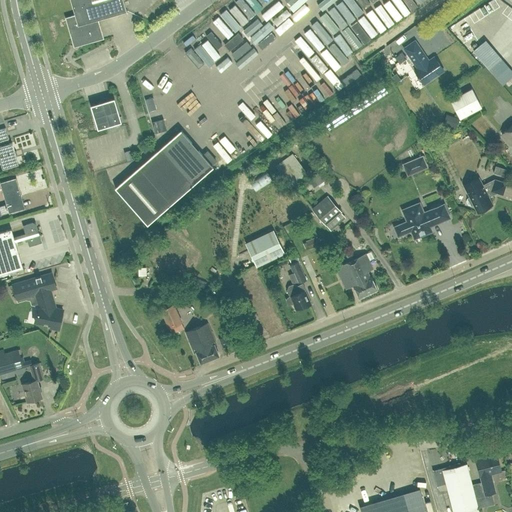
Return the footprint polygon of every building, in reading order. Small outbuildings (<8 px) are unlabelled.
[(126,11),(122,0),(70,0),(75,15),(65,17),(73,47),(103,38),(97,19),(126,11)] [(415,39),(403,48),(416,68),(413,70),(424,85),(445,71),(434,56),(429,60),(415,39)] [(511,49),(503,56),(509,64),(511,62),(511,49)] [(480,107),(471,89),(450,100),(459,118),(480,107)] [(121,122),(114,98),(90,105),(97,129),(121,122)] [(459,119),(446,114),(443,124),(456,129),(459,119)] [(511,124),(501,134),(511,146),(511,124)] [(8,138),(5,128),(0,129),(0,163),(2,168),(18,164),(12,142),(7,144),(5,139),(8,138)] [(183,128),(115,188),(147,224),(215,165),(183,128)] [(308,175),(292,153),(276,166),(292,187),(308,175)] [(428,167),(423,155),(402,163),(407,176),(428,167)] [(509,170),(495,166),(493,173),(507,177),(509,170)] [(318,172),(312,176),(318,184),(323,180),(318,172)] [(0,214),(24,207),(15,177),(0,181),(0,182),(6,203),(0,205),(0,214)] [(482,185),(478,177),(462,185),(468,197),(466,198),(465,201),(467,205),(470,206),(472,205),(477,213),(485,209),(488,210),(491,208),(492,205),(493,205),(487,193),(490,191),(502,195),(506,183),(494,179),(482,185)] [(328,198),(328,197),(327,198),(313,210),(312,210),(313,211),(325,225),(340,212),(328,198)] [(423,213),(419,203),(402,210),(407,221),(401,224),(404,233),(411,230),(414,238),(425,233),(423,228),(449,218),(443,204),(423,213)] [(41,242),(35,221),(22,225),(25,233),(13,237),(11,229),(0,231),(0,274),(23,267),(15,241),(26,238),(29,246),(41,242)] [(273,230),(246,243),(257,267),(285,254),(273,230)] [(169,242),(160,248),(166,258),(176,251),(169,242)] [(154,251),(135,263),(145,278),(164,267),(154,251)] [(352,260),(368,294),(377,289),(370,276),(369,276),(366,271),(369,270),(362,255),(352,260)] [(352,260),(342,264),(351,285),(352,285),(359,298),(368,294),(352,260)] [(306,278),(299,261),(290,265),(293,273),(289,275),(292,283),(296,281),(297,282),(306,278)] [(56,288),(51,274),(13,285),(18,300),(35,295),(38,306),(35,322),(51,325),(50,328),(58,330),(62,309),(61,311),(55,309),(49,290),(56,288)] [(305,289),(302,283),(297,286),(292,284),(288,286),(286,290),(289,296),(287,297),(285,299),(287,304),(290,304),(294,303),(296,309),(304,306),(304,307),(309,305),(303,290),(305,289)] [(184,328),(171,299),(158,304),(171,334),(184,328)] [(218,356),(214,344),(216,344),(207,323),(185,332),(194,353),(196,352),(200,363),(218,356)] [(0,350),(0,374),(23,367),(18,349),(5,353),(4,349),(0,350)] [(44,377),(40,362),(29,365),(33,381),(22,384),(27,401),(41,397),(36,380),(44,377)] [(500,471),(496,454),(475,459),(484,495),(495,492),(492,482),(489,482),(487,475),(500,471)] [(478,511),(466,464),(449,468),(448,466),(433,470),(437,485),(445,483),(452,511),(478,511)] [(426,511),(419,489),(359,506),(361,511),(426,511)]
